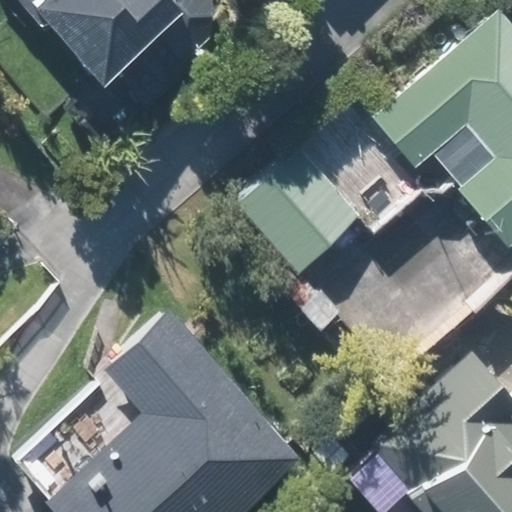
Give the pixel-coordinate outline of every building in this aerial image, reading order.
[(18,0),(35,18),(46,8),(140,107),(217,34),(216,0),(18,0)] [(511,12),(501,0),(494,0),(374,106),(418,157),(470,111),(499,143),(463,174),(511,230),(511,12)] [(301,137),(233,192),(293,268),(361,213),(301,137)] [(136,408),(51,478),(79,511),(224,511),(304,447),(178,296),(98,362),(136,408)] [(511,319),(511,298),(501,308),(511,319)] [(507,367),(475,333),(373,429),(409,466),(398,477),(431,511),(439,511),(446,506),(451,511),(511,511),(511,410),(509,407),(488,385),(507,367)]
